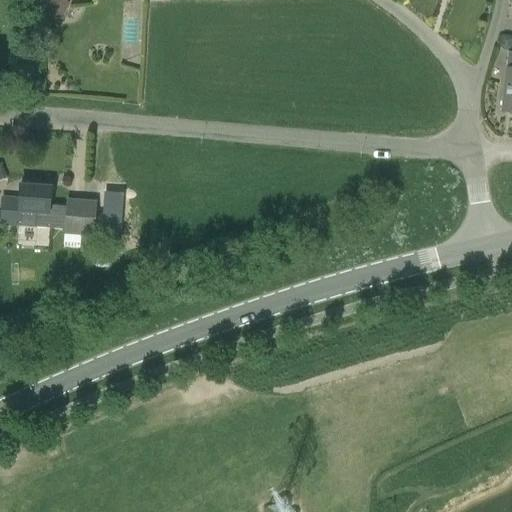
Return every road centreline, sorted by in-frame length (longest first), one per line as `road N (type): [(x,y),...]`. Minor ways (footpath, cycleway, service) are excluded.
road 1 (tertiary): [(0,411),(259,309),(487,245)]
road 2 (unclassified): [(471,150),(0,112)]
road 3 (unclassified): [(472,91),(384,0)]
